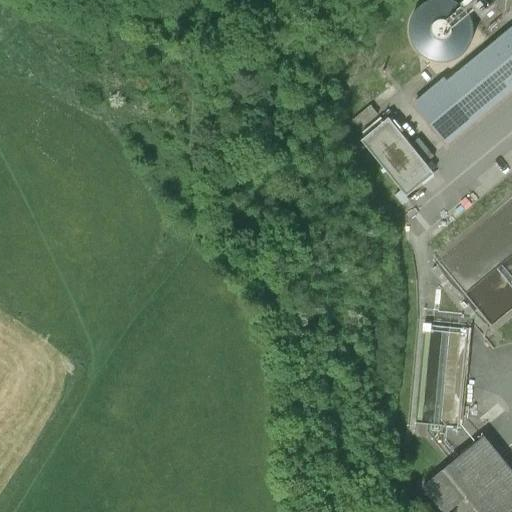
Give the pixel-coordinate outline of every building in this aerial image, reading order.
[(511,0),(494,0),(506,14),(511,8),(511,0)] [(511,25),(413,104),(446,145),(511,92),(511,25)] [(434,177),(389,119),(360,142),(405,199),(434,177)] [(440,331),(436,421),(462,422),(465,332),(440,331)] [(505,511),(511,506),(511,461),(488,433),(424,486),(445,511),(447,511),(470,493),(486,511),(505,511)]
